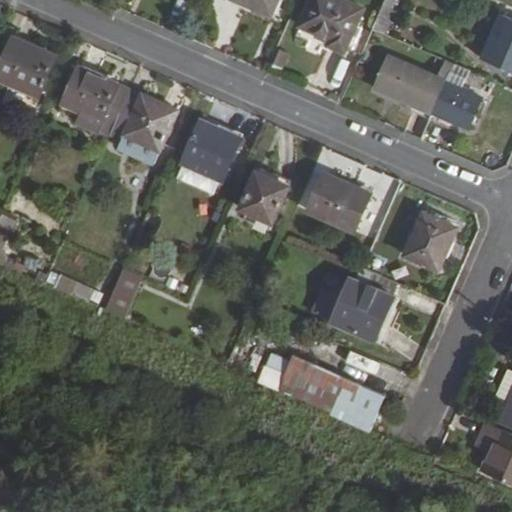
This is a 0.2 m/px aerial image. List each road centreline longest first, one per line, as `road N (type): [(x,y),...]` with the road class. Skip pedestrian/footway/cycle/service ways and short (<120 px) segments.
road 1 (residential): [(45,0),(511,201)]
road 2 (residential): [(430,424),(511,220)]
